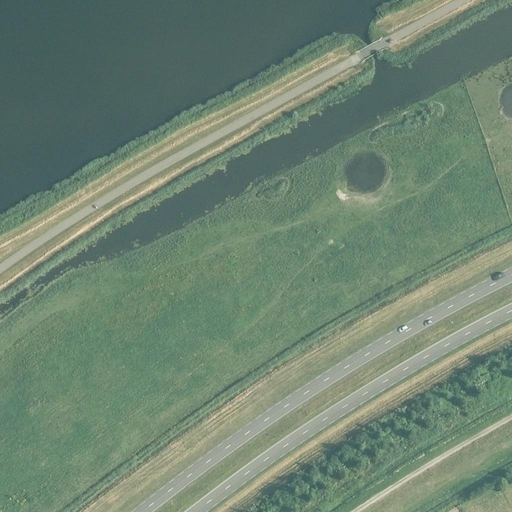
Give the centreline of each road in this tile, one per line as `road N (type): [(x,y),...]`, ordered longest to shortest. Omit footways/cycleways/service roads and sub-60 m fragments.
road 1 (trunk): [(511,276),(355,360),(143,511)]
road 2 (trunk): [(196,511),(334,413),(511,312)]
